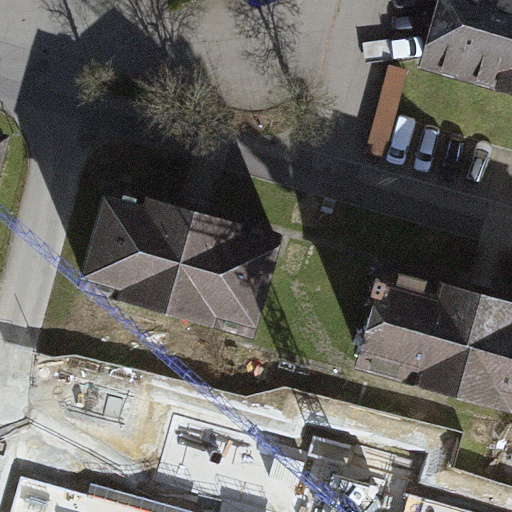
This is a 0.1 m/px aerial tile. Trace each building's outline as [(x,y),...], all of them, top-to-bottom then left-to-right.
[(511,0),(447,0),(429,65),(511,88),(511,0)] [(408,73),(388,67),(365,150),(385,155),(408,73)] [(194,219),(113,196),(87,287),(247,332),(272,241),(194,219)] [(511,307),(480,299),(388,272),(362,364),(511,406),(511,307)] [(323,511),(406,511),(418,461),(65,379),(49,448),(323,511)]
